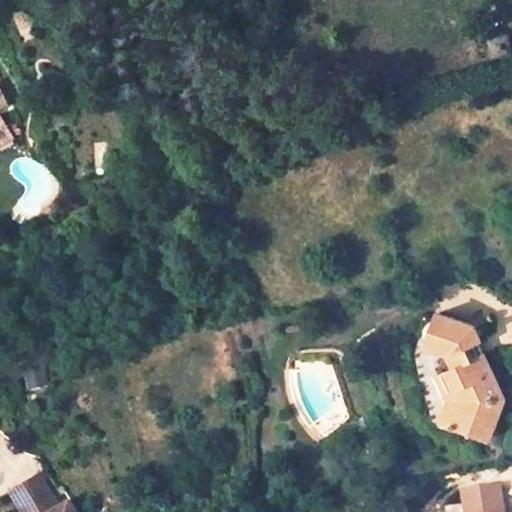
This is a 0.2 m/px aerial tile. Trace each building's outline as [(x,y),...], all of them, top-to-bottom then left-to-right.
[(0,140),(26,122),(10,101),(20,94),(6,73),(0,78),(0,140)] [(26,122),(0,140),(0,144),(3,148),(30,128),(26,122)] [(435,376),(446,404),(457,400),(460,405),(452,427),(488,442),(502,399),(470,330),(435,316),(423,347),(444,357),(451,369),(435,376)] [(438,422),(452,427),(460,405),(457,400),(446,404),(438,422)] [(76,511),(70,500),(58,507),(39,475),(13,490),(25,511),(76,511)] [(503,511),(499,486),(462,492),(465,511),(503,511)]
